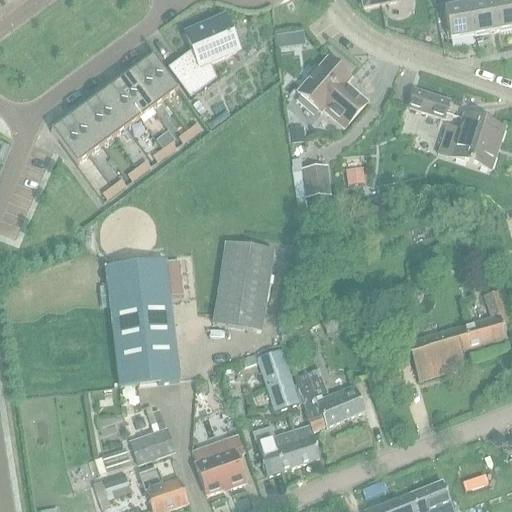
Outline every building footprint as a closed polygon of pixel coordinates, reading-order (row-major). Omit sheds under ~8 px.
[(511,0),(497,0),(493,1),(499,32),(511,29),(511,0)] [(499,32),(493,1),(468,5),(474,36),(499,32)] [(474,36),(468,5),(443,10),(449,41),(474,36)] [(236,53),(222,20),(186,36),(192,51),(167,70),(189,101),(216,81),(209,65),(236,53)] [(151,57),(138,66),(164,100),(176,91),(151,57)] [(320,115),(322,112),(343,131),(366,105),(345,86),(350,81),(326,61),(317,71),(315,69),(305,80),(307,82),(297,95),(320,115)] [(151,110),(164,100),(138,66),(126,75),(151,110)] [(126,75),(113,84),(139,119),(151,110),(126,75)] [(126,128),(139,119),(113,84),(101,94),(126,128)] [(443,119),(448,103),(415,91),(409,108),(443,119)] [(101,94),(88,103),(113,137),(126,128),(101,94)] [(113,137),(88,103),(75,112),(101,147),(113,137)] [(75,112),(63,121),(88,156),(101,147),(75,112)] [(451,158),(489,171),(503,129),(465,117),(460,131),(447,127),(438,154),(451,158)] [(76,165),(88,156),(63,121),(50,131),(76,165)] [(187,132),(191,138),(201,131),(197,125),(187,132)] [(182,145),(191,138),(187,132),(178,139),(182,145)] [(162,151),(166,157),(175,150),(171,144),(162,151)] [(157,164),(166,157),(162,151),(152,158),(157,164)] [(294,199),(304,198),(330,195),(326,167),(301,170),(300,161),(290,162),(294,199)] [(136,170),(140,175),(150,169),(146,163),(136,170)] [(131,182),(140,175),(136,170),(127,177),(131,182)] [(361,171),(345,173),(347,187),(363,185),(361,171)] [(111,188),(115,194),(125,187),(121,181),(111,188)] [(106,201),(115,194),(111,188),(102,195),(106,201)] [(259,334),(273,256),(226,247),(211,326),(259,334)] [(117,389),(177,382),(163,263),(103,270),(117,389)] [(301,318),(312,317),(309,291),(297,292),(301,318)] [(500,333),(511,330),(499,294),(481,300),(488,321),(406,348),(418,384),(463,369),(459,355),(503,341),(500,333)] [(325,337),(353,326),(348,312),(320,322),(325,337)] [(298,407),(280,352),(255,360),(273,415),(298,407)] [(303,405),(326,395),(317,372),(293,382),(303,405)] [(376,382),(379,392),(400,385),(397,375),(376,382)] [(324,432),(365,415),(356,393),(336,402),(334,397),(313,405),(314,408),(306,412),(309,419),(305,421),(311,434),(323,428),(324,432)] [(266,479),(317,463),(307,431),(256,447),(266,479)] [(137,468),(172,456),(164,432),(129,444),(137,468)] [(228,454),(195,466),(206,498),(230,490),(230,492),(244,487),(234,459),(242,457),(238,446),(236,439),(224,443),(228,454)] [(161,487),(155,470),(137,477),(149,511),(170,511),(186,507),(178,481),(161,487)] [(452,511),(441,484),(368,511),(452,511)]
